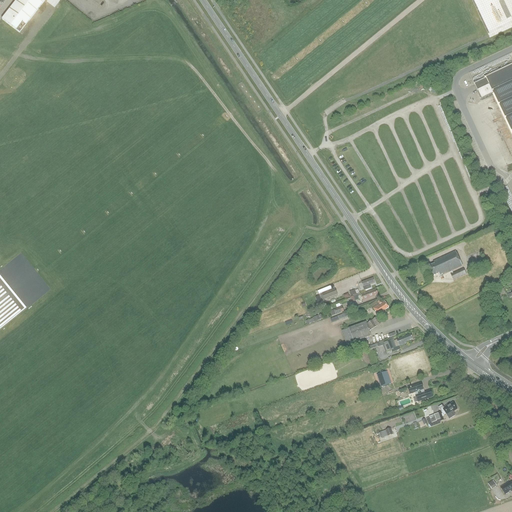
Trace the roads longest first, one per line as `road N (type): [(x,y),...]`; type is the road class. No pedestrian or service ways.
road 1 (secondary): [(472,363),(395,287),(202,0)]
road 2 (track): [(280,115),(421,0)]
